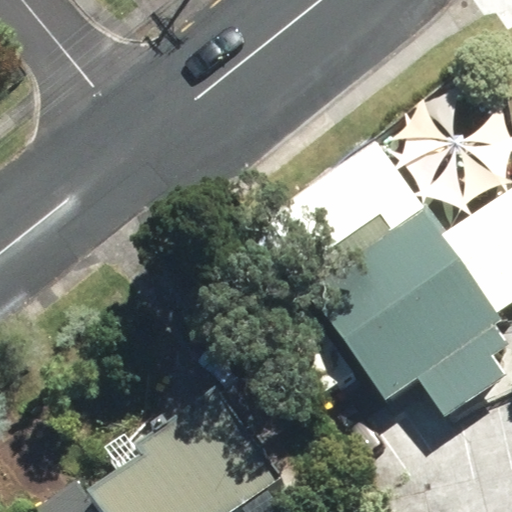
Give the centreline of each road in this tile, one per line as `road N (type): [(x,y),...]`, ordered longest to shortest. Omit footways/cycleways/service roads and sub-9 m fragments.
road 1 (tertiary): [(324,0),(149,141)]
road 2 (tertiary): [(149,141),(0,259)]
road 3 (residential): [(26,0),(149,141)]
